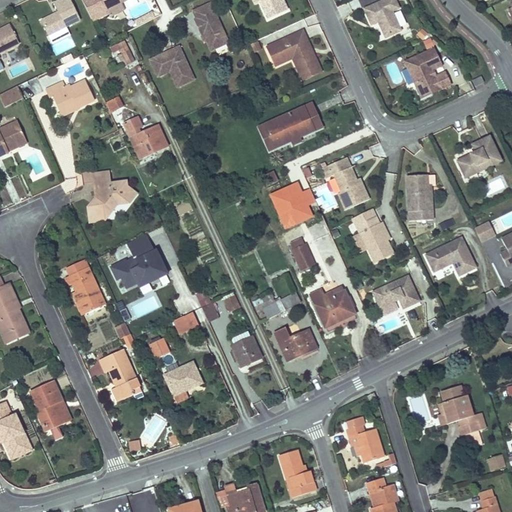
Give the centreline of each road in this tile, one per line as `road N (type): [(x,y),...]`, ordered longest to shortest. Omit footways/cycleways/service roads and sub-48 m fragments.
road 1 (unclassified): [(507,313),(297,417),(15,511)]
road 2 (residential): [(511,84),(414,129),(384,127),(319,0)]
